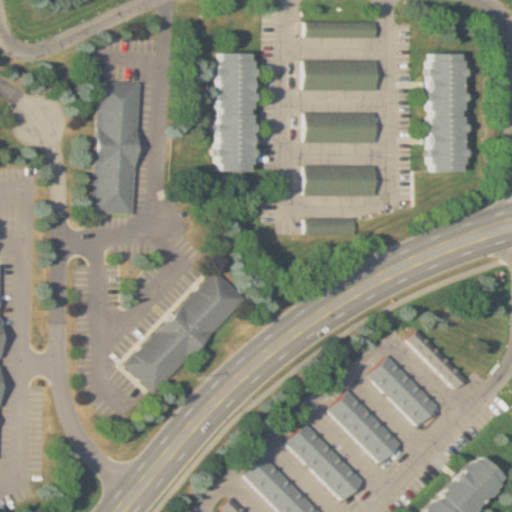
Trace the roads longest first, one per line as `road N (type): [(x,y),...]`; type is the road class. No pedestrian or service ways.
road 1 (residential): [(511,49),(506,25),(484,0),(104,13),(31,54),(9,39),(0,18)]
road 2 (secondary): [(511,218),(379,267),(302,317),(231,376),(108,511)]
road 3 (residential): [(126,492),(85,449),(63,385),(58,155),(27,101),(0,83)]
road 4 (residential): [(363,511),(483,393),(511,342)]
